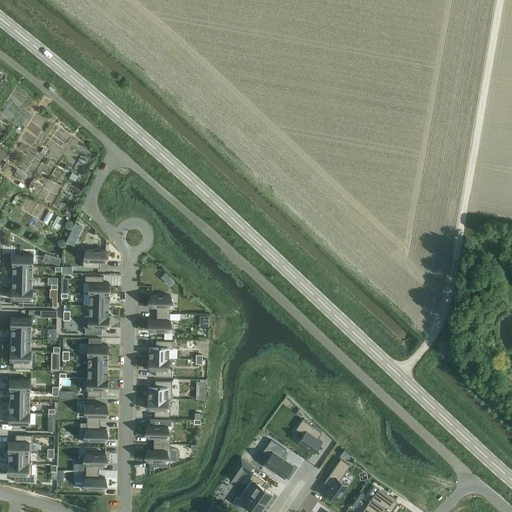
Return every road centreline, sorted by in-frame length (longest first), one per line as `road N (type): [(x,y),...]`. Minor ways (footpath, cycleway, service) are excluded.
road 1 (secondary): [(511,475),(185,172),(0,19)]
road 2 (unclassified): [(119,152),(472,477)]
road 3 (track): [(398,372),(435,329),(455,257),(498,0)]
road 4 (residential): [(132,252),(123,511)]
